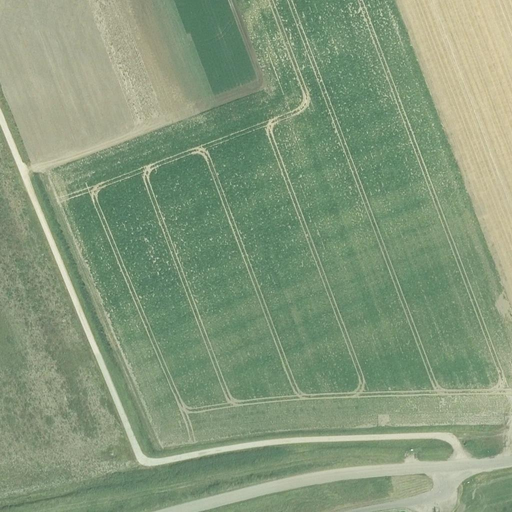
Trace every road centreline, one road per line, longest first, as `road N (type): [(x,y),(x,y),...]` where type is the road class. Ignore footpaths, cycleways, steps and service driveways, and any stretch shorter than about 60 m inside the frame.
road 1 (unclassified): [(457,468),(450,437),(277,444),(145,465),(0,115)]
road 2 (tertiary): [(185,511),(314,480),(457,468)]
